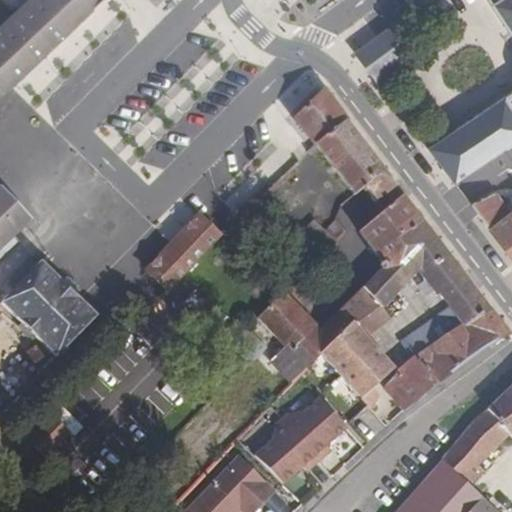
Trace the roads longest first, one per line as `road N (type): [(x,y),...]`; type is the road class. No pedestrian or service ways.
road 1 (residential): [(299,52),(149,201),(72,128),(194,0)]
road 2 (tertiary): [(511,309),(347,95)]
road 3 (residential): [(511,358),(412,429),(330,511)]
